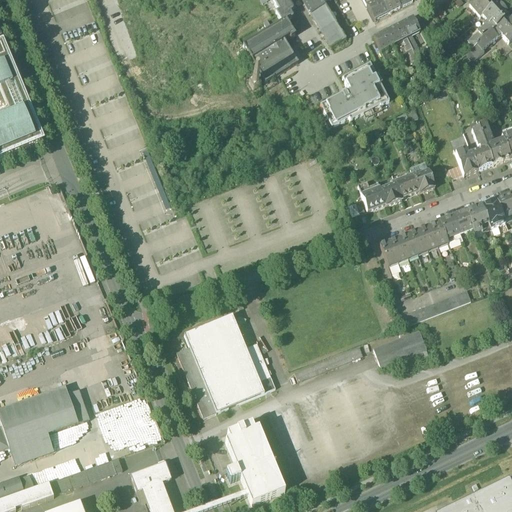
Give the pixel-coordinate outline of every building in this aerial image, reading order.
[(292,10),(285,0),(269,0),(271,2),(278,13),(285,24),(285,23),(286,24),(293,20),(289,14),(291,13),(292,12),(292,10)] [(325,9),(319,0),(300,0),(311,17),(325,9)] [(387,17),(399,10),(393,0),(382,0),(379,2),(387,17)] [(393,0),(399,10),(412,4),(410,0),(393,0)] [(480,21),(481,20),(497,7),(491,0),(478,0),(473,4),(474,4),(469,9),(476,17),(478,19),(480,21)] [(374,23),(387,17),(379,2),(371,6),(366,8),(374,23)] [(508,19),(497,7),(481,20),(484,24),(482,26),(485,29),(468,45),(473,50),(476,48),(508,19)] [(331,19),(325,9),(311,17),(317,27),(331,19)] [(281,26),(285,24),(278,13),(275,15),(281,26)] [(473,27),(475,25),(473,23),(478,19),(476,17),(469,23),(473,27)] [(336,27),(331,19),(317,27),(321,35),(336,27)] [(511,23),(508,19),(476,48),(482,54),(482,53),(500,38),(508,47),(511,43),(511,23)] [(412,21),(399,27),(406,41),(411,39),(419,35),(412,21)] [(242,49),(251,63),(284,43),(290,40),(290,41),(295,39),(286,24),(285,23),(285,24),(281,26),(272,31),(267,34),(242,49)] [(262,26),(267,34),(272,31),(267,23),(262,26)] [(345,43),(336,27),(321,35),(331,50),(345,43)] [(399,27),(386,34),(393,48),(403,43),(406,41),(399,27)] [(383,53),(393,48),(386,34),(373,41),(380,55),(383,53)] [(409,46),(412,52),(417,49),(415,46),(411,39),(406,41),(409,46)] [(287,49),(284,43),(251,63),(265,86),(297,66),(287,49)] [(409,55),(412,53),(412,52),(409,46),(405,47),(404,48),(407,54),(408,53),(409,55)] [(0,109),(5,114),(8,113),(9,116),(25,110),(23,106),(25,105),(24,104),(23,104),(21,99),(22,98),(22,97),(20,97),(18,92),(19,91),(19,90),(17,91),(15,85),(17,85),(16,83),(14,84),(13,80),(14,79),(12,74),(11,75),(9,71),(11,71),(10,69),(9,70),(6,64),(8,64),(7,62),(6,63),(4,57),(5,57),(4,55),(3,56),(1,50),(2,50),(2,48),(0,48),(0,109)] [(484,55),(482,53),(482,54),(476,48),(473,50),(469,53),(476,62),(484,55)] [(421,58),(417,49),(412,52),(412,53),(416,61),(421,58)] [(380,55),(386,67),(389,65),(388,63),(390,62),(387,56),(385,57),(383,53),(380,55)] [(472,66),(476,62),(469,53),(464,57),(472,66)] [(320,108),(327,123),(330,122),(333,129),(348,122),(349,124),(379,109),(380,109),(389,105),(379,87),(381,86),(377,78),(375,79),(371,71),(365,74),(363,70),(348,78),(350,82),(344,85),(346,90),(348,94),(342,97),(320,108)] [(261,89),(257,81),(248,86),(252,94),(261,89)] [(0,162),(41,145),(27,109),(25,110),(9,116),(0,119),(0,162)] [(0,119),(9,116),(8,113),(5,114),(0,109),(0,119)] [(406,117),(409,125),(417,122),(412,111),(405,115),(406,117)] [(408,124),(406,117),(396,120),(399,127),(408,124)] [(478,131),(486,151),(491,149),(491,146),(492,146),(485,127),(478,130),(478,131)] [(480,150),(481,153),(486,151),(478,131),(471,134),(478,151),(480,150)] [(509,162),(511,160),(511,135),(501,140),(502,143),(503,144),(509,162)] [(503,144),(491,149),(486,151),(493,168),(509,162),(503,144)] [(463,159),(471,156),(468,149),(461,152),(461,154),(463,159)] [(493,168),(486,151),(481,153),(471,156),(478,174),(493,168)] [(478,174),(471,156),(463,159),(461,154),(455,156),(459,169),(464,180),(478,174)] [(427,174),(434,191),(444,188),(445,189),(450,187),(448,183),(445,174),(438,158),(431,161),(434,166),(426,170),(427,174)] [(415,179),(427,174),(426,170),(424,165),(409,171),(411,178),(414,177),(415,179)] [(445,174),(448,183),(462,178),(459,169),(445,174)] [(414,177),(411,178),(418,195),(419,197),(434,191),(427,174),(415,179),(414,177)] [(400,202),(418,195),(411,178),(394,185),(400,202)] [(401,204),(400,202),(394,185),(391,186),(391,188),(379,192),(385,208),(386,209),(401,204)] [(367,215),(385,208),(379,192),(379,190),(369,194),(366,186),(357,189),(367,215)] [(511,220),(511,198),(511,197),(496,202),(496,203),(503,222),(510,219),(511,221),(511,220)] [(505,226),(503,222),(496,203),(481,209),(490,232),(505,227),(505,226)] [(359,217),(360,218),(365,216),(361,205),(356,207),(359,217)] [(351,220),(359,217),(356,207),(355,206),(347,209),(351,220)] [(481,236),(490,232),(481,209),(481,208),(466,214),(472,232),(474,236),(481,234),(481,236)] [(459,237),(472,232),(466,214),(453,219),(459,237)] [(453,239),(459,237),(453,219),(439,224),(440,224),(440,226),(448,245),(454,243),(453,239)] [(429,228),(430,230),(438,250),(448,246),(448,245),(440,226),(435,228),(434,226),(429,228)] [(419,232),(420,234),(428,254),(438,250),(430,230),(425,232),(424,230),(419,232)] [(409,236),(410,238),(418,258),(428,254),(420,234),(415,236),(415,234),(409,236)] [(400,240),(400,241),(408,262),(418,258),(410,238),(405,239),(405,238),(400,240)] [(390,243),(390,245),(398,266),(408,262),(400,241),(395,243),(395,241),(390,243)] [(388,270),(398,266),(390,245),(386,247),(385,245),(379,247),(388,270)] [(466,293),(460,296),(465,306),(470,304),(466,293)] [(459,309),(465,306),(460,296),(455,298),(459,309)] [(454,311),(459,309),(455,298),(449,300),(454,311)] [(448,313),(454,311),(449,300),(444,302),(448,313)] [(443,315),(448,313),(444,302),(439,304),(443,315)] [(437,317),(443,315),(439,304),(433,306),(437,317)] [(432,319),(437,317),(433,306),(428,308),(432,319)] [(427,321),(432,319),(428,308),(422,310),(427,321)] [(421,323),(427,321),(422,310),(417,312),(421,323)] [(416,325),(421,323),(417,312),(412,315),(416,325)] [(410,327),(416,325),(412,315),(406,317),(410,327)] [(405,330),(410,327),(406,317),(400,319),(405,330)] [(184,338),(189,351),(216,416),(275,392),(257,347),(246,351),(232,318),(184,338)] [(380,371),(404,362),(423,355),(426,354),(418,335),(373,353),(380,371)] [(294,376),(298,386),(363,360),(359,350),(294,376)] [(216,417),(216,416),(189,351),(176,356),(203,422),(216,417)] [(425,361),(423,355),(404,362),(406,368),(425,361)] [(0,412),(0,422),(68,400),(65,390),(0,412)] [(0,422),(0,425),(2,431),(9,451),(47,438),(87,424),(78,396),(68,400),(0,422)] [(144,400),(94,415),(99,430),(144,416),(145,419),(149,418),(144,400)] [(156,434),(152,420),(140,423),(143,437),(156,434)] [(240,482),(246,495),(248,500),(251,509),(284,495),(258,431),(254,433),(251,427),(227,437),(229,443),(225,445),(236,472),(225,476),(229,486),(240,482)] [(0,454),(9,451),(2,431),(0,431),(0,454)] [(53,456),(47,438),(9,451),(15,469),(53,456)] [(118,462),(111,464),(115,477),(122,474),(118,462)] [(89,486),(115,477),(111,464),(84,474),(89,486)] [(136,496),(142,494),(161,487),(171,483),(168,477),(169,477),(164,466),(163,465),(159,466),(160,468),(132,479),(131,482),(136,496)] [(53,499),(89,486),(84,474),(48,487),(53,499)] [(0,487),(0,504),(23,496),(18,481),(0,487)] [(511,511),(511,488),(508,481),(442,511),(511,511)] [(22,511),(53,501),(53,499),(48,487),(23,496),(0,504),(0,511),(17,511),(20,511),(22,511)] [(170,511),(161,487),(142,494),(149,511),(170,511)] [(214,511),(248,500),(246,495),(199,511),(214,511)]
